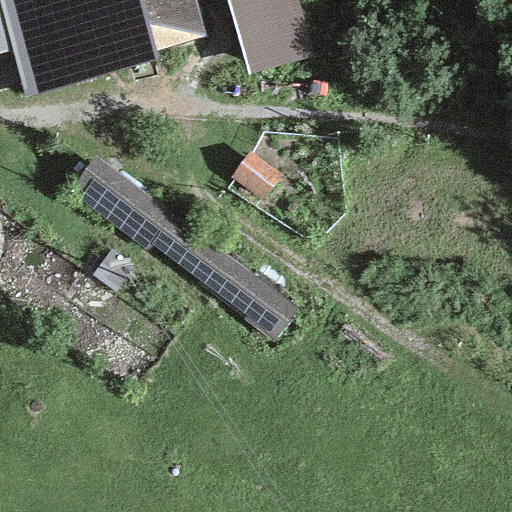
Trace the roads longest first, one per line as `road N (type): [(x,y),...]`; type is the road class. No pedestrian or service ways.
road 1 (track): [(68,115),(170,177),(426,362),(511,410)]
road 2 (track): [(511,143),(400,120),(113,103),(68,115)]
